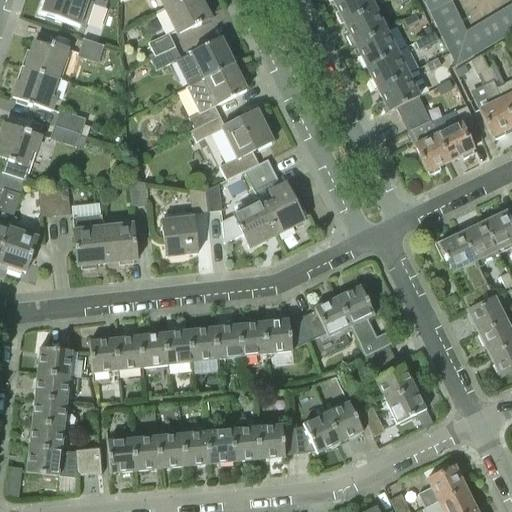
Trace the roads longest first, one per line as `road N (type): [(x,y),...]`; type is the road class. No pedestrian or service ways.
road 1 (residential): [(9,313),(288,285),(378,245)]
road 2 (residential): [(147,511),(311,496),(481,425)]
road 3 (residential): [(248,0),(378,245)]
road 4 (residential): [(420,223),(297,0)]
road 5 (residential): [(481,425),(392,237)]
